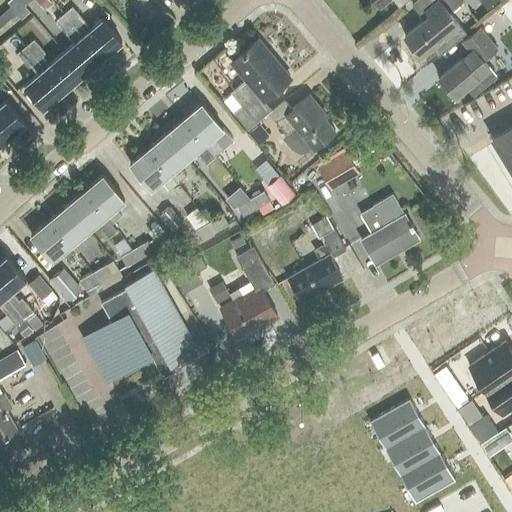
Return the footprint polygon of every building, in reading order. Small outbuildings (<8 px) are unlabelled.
[(49,0),(36,0),(43,8),(51,2),(49,0)] [(460,0),(416,0),(412,4),(424,19),(405,35),(421,55),(432,46),(439,55),(466,32),(450,12),(462,1),(460,0)] [(511,0),(509,0),(502,7),(511,17),(511,0)] [(75,26),(83,19),(72,6),(64,13),(75,26)] [(0,16),(0,25),(1,26),(16,13),(11,7),(0,16)] [(75,26),(64,13),(56,20),(67,33),(75,26)] [(75,26),(102,58),(103,58),(122,41),(103,18),(91,28),(83,19),(75,26)] [(83,74),(102,58),(75,26),(67,33),(75,42),(64,51),(83,74)] [(455,96),(466,87),(473,96),(497,76),(483,59),(497,48),(480,27),(463,41),(471,51),(439,77),(455,96)] [(37,59),(42,54),(45,52),(34,39),(26,46),(37,59)] [(232,62),(247,79),(230,93),(231,94),(223,101),(234,114),(248,131),(269,114),(273,110),(264,100),(291,78),(259,39),(232,62)] [(0,61),(6,68),(16,60),(3,43),(0,45),(0,61)] [(28,66),(37,59),(26,46),(17,53),(28,66)] [(64,91),(83,74),(64,51),(44,68),(64,91)] [(44,108),(64,91),(44,68),(25,85),(44,108)] [(284,137),(292,148),(300,152),(309,150),(312,146),(314,149),(335,131),(321,114),(324,112),(309,94),(292,109),(284,100),(273,110),(269,114),(286,135),(284,137)] [(0,132),(6,139),(7,139),(26,123),(6,100),(0,105),(0,132)] [(223,128),(202,103),(184,118),(205,144),(211,151),(215,156),(224,148),(214,136),(223,128)] [(187,158),(205,144),(184,118),(166,133),(187,158)] [(260,124),(248,133),(258,145),(269,135),(260,124)] [(511,131),(499,139),(511,159),(511,131)] [(148,148),(170,173),(177,182),(186,175),(178,166),(187,158),(166,133),(148,148)] [(170,173),(148,148),(130,163),(151,189),(161,181),(168,189),(177,182),(170,173)] [(347,150),(318,167),(331,190),(360,173),(347,150)] [(85,190),(106,215),(113,223),(122,216),(115,208),(125,200),(103,174),(85,190)] [(296,194),(280,175),(267,186),(282,205),(296,194)] [(113,223),(106,215),(85,190),(67,205),(89,230),(97,222),(104,230),(113,223)] [(264,190),(250,198),(256,209),(270,201),(264,190)] [(396,252),(395,250),(418,236),(405,214),(404,214),(392,193),(373,205),(385,225),(362,239),(376,263),(396,252)] [(256,209),(250,198),(237,205),(244,216),(256,209)] [(79,238),(89,230),(67,205),(50,219),(71,245),(77,253),(86,245),(79,238)] [(160,214),(173,229),(183,222),(170,206),(160,214)] [(223,214),(210,221),(216,232),(229,224),(223,214)] [(328,217),(312,226),(322,245),(327,242),(323,235),(335,229),(328,217)] [(52,260),(71,245),(50,219),(31,235),(52,260)] [(210,221),(196,229),(203,239),(216,232),(210,221)] [(330,257),(335,255),(346,249),(335,229),(323,235),(327,242),(322,245),(314,249),(320,259),(289,277),(302,300),(342,278),(330,257)] [(234,249),(245,243),(242,236),(230,242),(234,249)] [(153,251),(147,240),(134,248),(140,259),(153,251)] [(253,246),(236,255),(251,281),(268,272),(253,246)] [(127,267),(140,259),(134,248),(121,256),(127,267)] [(0,262),(0,287),(7,296),(15,305),(19,301),(12,292),(26,279),(7,256),(0,262)] [(196,272),(206,266),(200,256),(190,262),(196,272)] [(113,275),(106,264),(93,271),(99,282),(113,275)] [(50,277),(54,282),(69,300),(82,289),(63,266),(50,277)] [(85,337),(108,378),(161,348),(171,365),(198,349),(154,269),(126,285),(127,287),(101,301),(112,322),(85,337)] [(86,290),(99,282),(93,271),(80,279),(86,290)] [(52,289),(39,274),(28,284),(41,299),(52,289)] [(231,296),(222,281),(209,288),(218,303),(231,296)] [(0,287),(0,301),(2,300),(9,309),(14,305),(15,305),(7,296),(0,287)] [(258,326),(277,315),(262,289),(254,293),(252,289),(243,295),(239,288),(229,293),(233,300),(220,308),(237,338),(240,336),(239,335),(257,325),(258,326)] [(22,298),(19,301),(15,305),(14,305),(25,318),(33,311),(22,298)] [(24,319),(25,318),(14,305),(9,309),(6,312),(17,325),(24,319)] [(25,318),(35,330),(44,323),(33,311),(25,318)] [(17,325),(16,325),(25,336),(33,330),(24,319),(17,325)] [(486,389),(511,371),(511,349),(505,339),(469,364),(486,389)] [(46,358),(36,340),(22,349),(32,366),(46,358)] [(18,352),(0,362),(0,377),(25,363),(18,352)] [(446,366),(434,374),(457,408),(468,401),(466,398),(467,397),(446,366)] [(511,371),(486,389),(503,414),(511,407),(511,371)] [(0,395),(0,438),(17,428),(7,410),(12,407),(4,393),(0,395)] [(370,420),(385,447),(425,425),(410,397),(370,420)] [(483,416),(469,425),(481,443),(496,433),(498,432),(486,413),(483,416)] [(400,474),(440,451),(425,425),(385,447),(400,474)] [(496,433),(481,443),(489,456),(504,446),(496,433)] [(455,478),(440,451),(400,474),(415,501),(455,478)]
